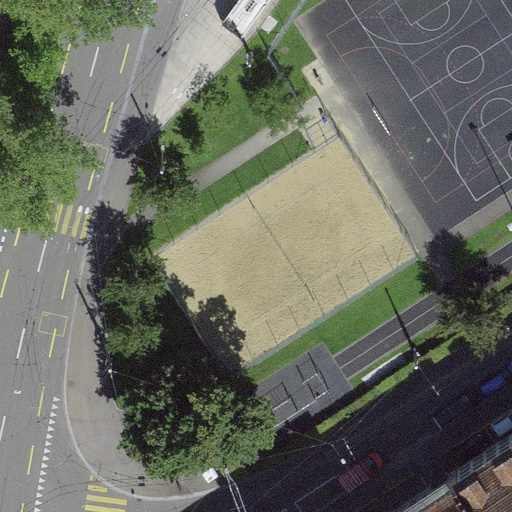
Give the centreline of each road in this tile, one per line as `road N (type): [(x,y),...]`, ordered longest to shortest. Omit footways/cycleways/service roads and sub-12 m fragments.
road 1 (secondary): [(115,0),(28,316)]
road 2 (residential): [(271,511),(511,353)]
road 3 (secondary): [(28,316),(0,472)]
